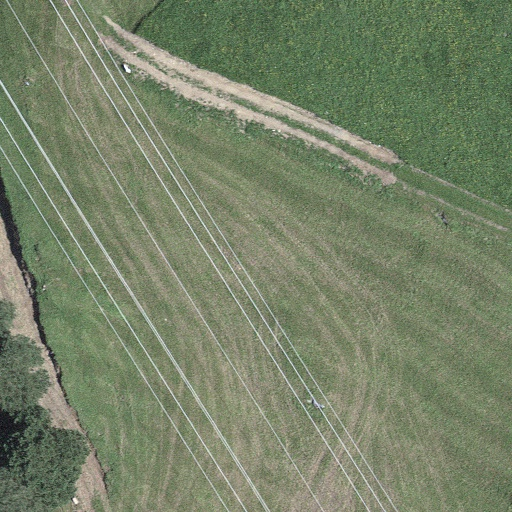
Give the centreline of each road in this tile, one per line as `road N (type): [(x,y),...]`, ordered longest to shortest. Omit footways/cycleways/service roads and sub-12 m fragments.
road 1 (track): [(85,0),(95,24),(147,66),(511,226)]
road 2 (track): [(64,430),(0,227)]
